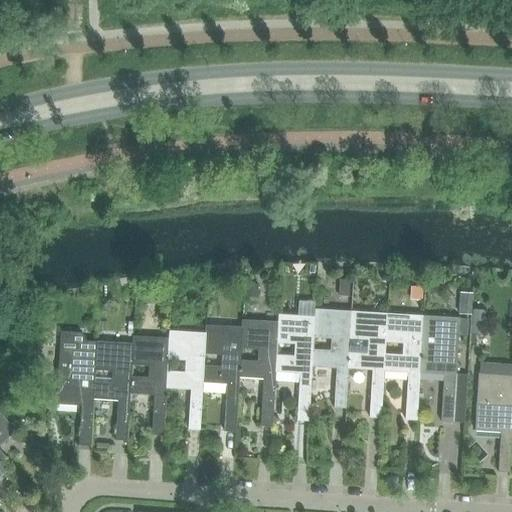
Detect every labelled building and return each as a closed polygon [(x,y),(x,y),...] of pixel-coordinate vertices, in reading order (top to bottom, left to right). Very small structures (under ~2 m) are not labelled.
[(428,267),(427,282),(443,283),(444,268),(428,267)] [(350,280),(340,279),(339,296),(349,297),(350,280)] [(246,284),(246,298),(258,299),(259,285),(246,284)] [(424,288),(413,287),(412,300),(423,301),(424,288)] [(458,315),(472,316),(472,310),(473,293),(460,293),(458,315)] [(314,349),(313,366),(337,367),(335,407),(346,408),(349,368),(353,311),(315,308),(315,316),(316,316),(315,338),(331,339),(330,350),(314,349)] [(472,310),(472,316),(471,335),(485,335),(487,311),(472,310)] [(389,313),(353,311),(349,368),(373,370),(370,417),(382,418),(385,370),(386,354),(387,342),(389,313)] [(386,354),(385,370),(409,372),(406,419),(418,420),(421,373),(425,315),(389,313),(387,342),(403,343),(402,355),(386,354)] [(278,355),(277,370),(301,372),(298,419),(310,420),(313,366),(314,349),(315,338),(316,316),(315,316),(279,314),(278,321),(281,322),(279,344),(294,345),(294,356),(278,355)] [(460,317),(425,315),(421,373),(445,374),(442,422),(454,422),(460,317)] [(466,335),(468,318),(460,317),(459,335),(466,335)] [(242,361),(241,376),(265,378),(262,425),(274,426),(277,370),(278,355),(279,344),(281,322),(278,321),(243,319),(242,327),(243,327),(242,349),(258,350),(257,361),(242,361)] [(205,366),(204,389),(228,391),(226,430),(237,431),(241,376),(242,361),(242,349),(243,327),(242,327),(206,325),(206,332),(207,332),(206,355),(222,356),(221,367),(205,366)] [(169,371),(168,387),(192,388),(189,428),(202,429),(204,389),(205,366),(206,355),(207,332),(206,332),(170,330),(169,338),(171,338),(169,360),(185,361),(185,372),(169,371)] [(98,348),(96,348),(87,348),(75,333),(61,332),(57,404),(82,405),(79,444),(91,445),(94,398),(95,382),(96,371),(98,348)] [(132,377),(131,392),(155,394),(153,434),(165,434),(168,387),(169,371),(169,360),(171,338),(169,338),(133,336),(132,343),(134,343),(133,366),(149,367),(148,378),(132,377)] [(95,382),(94,398),(119,400),(116,439),(128,440),(131,392),(132,377),(133,366),(134,343),(132,343),(96,341),(96,348),(98,348),(96,371),(112,372),(111,383),(95,382)] [(511,374),(479,373),(475,430),(501,432),(498,472),(510,472),(511,435),(511,374)] [(0,463),(7,457),(0,449),(0,432),(0,433),(6,440),(17,431),(0,411),(0,463)] [(0,476),(2,479),(8,474),(0,464),(0,476)]
